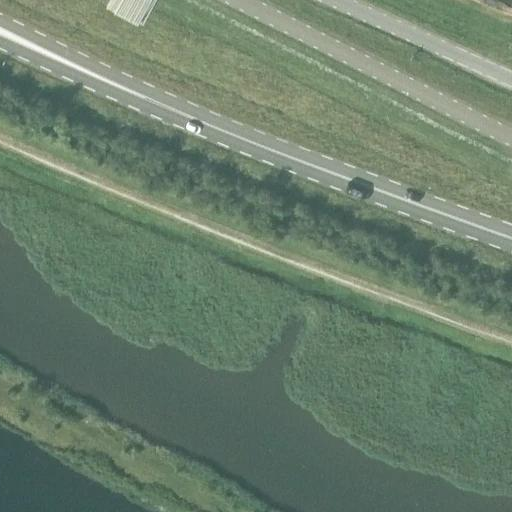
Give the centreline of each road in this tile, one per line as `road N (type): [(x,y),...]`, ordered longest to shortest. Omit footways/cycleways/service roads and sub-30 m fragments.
road 1 (primary): [(511,245),(309,170),(0,37)]
road 2 (tertiary): [(511,137),(236,0)]
road 3 (tertiary): [(511,80),(334,0)]
